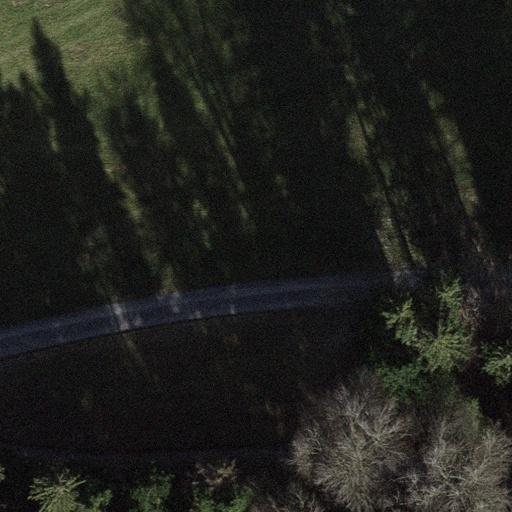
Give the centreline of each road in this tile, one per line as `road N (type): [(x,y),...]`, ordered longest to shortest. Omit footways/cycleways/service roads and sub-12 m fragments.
road 1 (track): [(0,343),(219,302),(511,284)]
road 2 (track): [(0,454),(100,464),(387,469),(511,491)]
